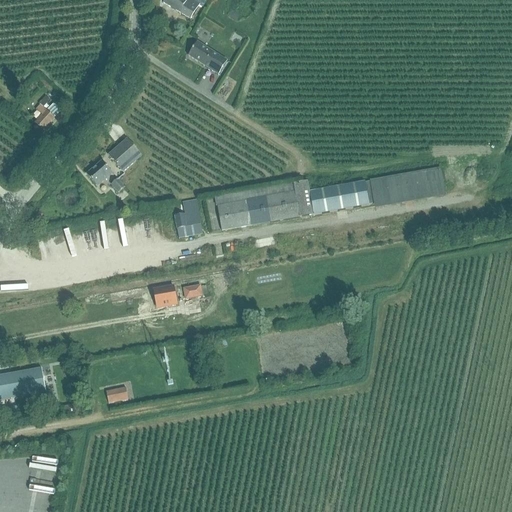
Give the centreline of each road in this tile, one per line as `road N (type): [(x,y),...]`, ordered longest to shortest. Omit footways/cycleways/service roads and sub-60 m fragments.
road 1 (tertiary): [(0,239),(19,201),(113,100),(136,37),(135,0)]
road 2 (track): [(0,436),(248,391),(255,379)]
